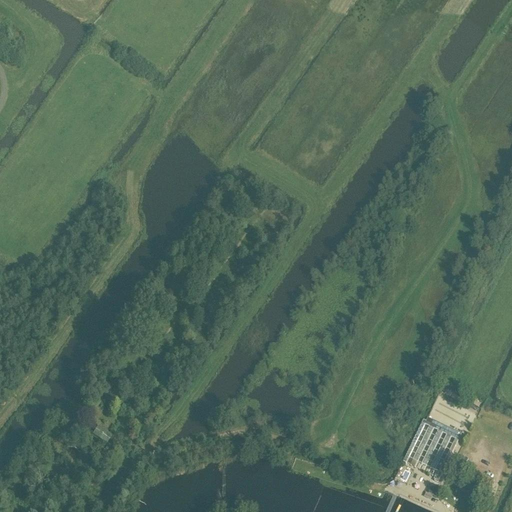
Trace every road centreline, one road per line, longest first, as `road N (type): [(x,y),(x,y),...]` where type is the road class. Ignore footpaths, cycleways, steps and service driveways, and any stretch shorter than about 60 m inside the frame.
road 1 (track): [(103,511),(149,453),(244,432),(325,451)]
road 2 (track): [(0,3),(24,20),(37,49),(3,105)]
